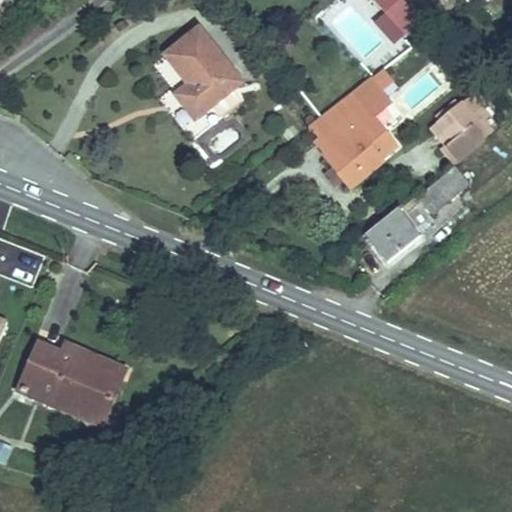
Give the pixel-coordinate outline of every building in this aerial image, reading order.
[(401,7),(384,23),(401,44),(419,28),(401,7)] [(384,23),(375,30),(393,50),(401,44),(384,23)] [(202,29),(167,55),(193,91),(182,99),(197,121),(245,85),(202,29)] [(309,131),(318,143),(348,119),(363,107),(354,96),(309,131)] [(435,116),(439,122),(460,104),(455,98),(435,116)] [(446,144),(460,160),(482,141),(465,120),(471,115),(461,103),(460,104),(439,122),(453,138),(446,144)] [(348,119),(318,143),(329,155),(326,158),(336,171),(343,180),(351,190),(383,164),(378,157),(393,145),(363,107),(348,119)] [(432,127),(446,144),(453,138),(439,122),(432,127)] [(441,148),(454,164),(460,160),(446,144),(441,148)] [(456,167),(417,199),(433,218),(470,187),(456,167)] [(336,171),(328,177),(335,186),(343,180),(336,171)] [(471,204),(452,219),(460,228),(478,213),(471,204)] [(396,212),(361,241),(370,252),(376,247),(389,263),(418,241),(396,212)] [(39,351),(20,398),(105,434),(124,383),(65,361),(39,351)] [(69,351),(65,361),(124,383),(127,376),(69,351)]
